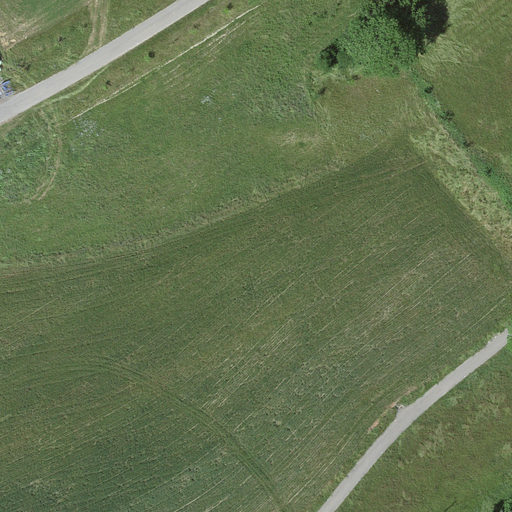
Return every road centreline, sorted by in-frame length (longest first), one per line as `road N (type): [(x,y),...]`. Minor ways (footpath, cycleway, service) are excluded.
road 1 (residential): [(324,511),(410,417),(511,334)]
road 2 (unclassified): [(207,0),(0,118)]
